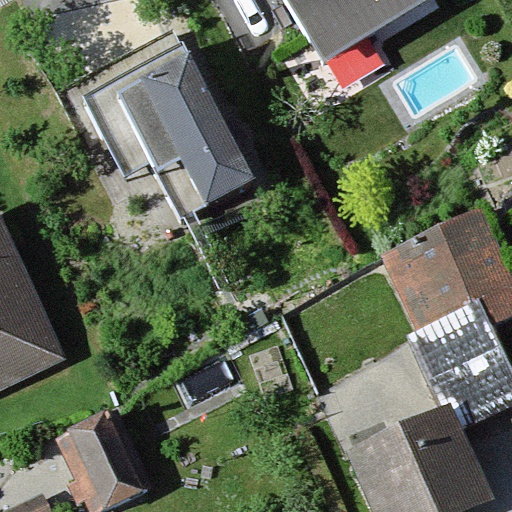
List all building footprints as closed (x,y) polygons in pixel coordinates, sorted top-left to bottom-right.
[(415,0),(284,0),(325,68),(423,11),(415,0)] [(177,36),(51,99),(109,213),(161,186),(180,222),(253,185),(177,36)] [(511,294),(481,217),(380,257),(421,358),(511,322),(511,294)] [(0,233),(0,389),(60,361),(0,233)] [(115,419),(60,447),(79,485),(70,489),(80,509),(83,507),(85,511),(112,511),(152,492),(115,419)] [(446,421),(355,462),(377,511),(475,511),(486,507),(446,421)] [(47,511),(41,498),(12,511),(47,511)]
